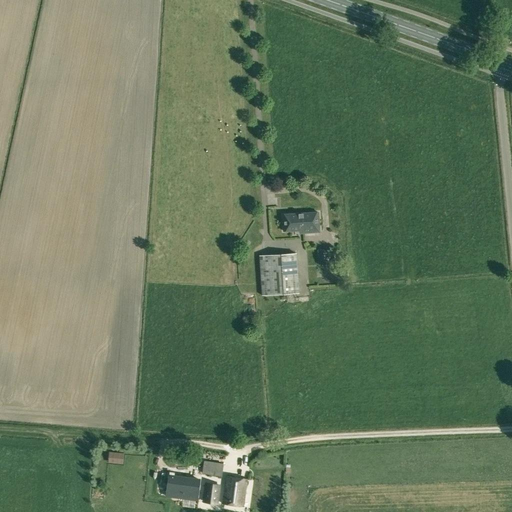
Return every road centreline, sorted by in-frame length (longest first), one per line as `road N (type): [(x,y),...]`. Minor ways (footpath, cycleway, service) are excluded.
road 1 (track): [(0,428),(248,448)]
road 2 (primary): [(503,62),(328,0)]
road 3 (unclassified): [(511,219),(503,62)]
